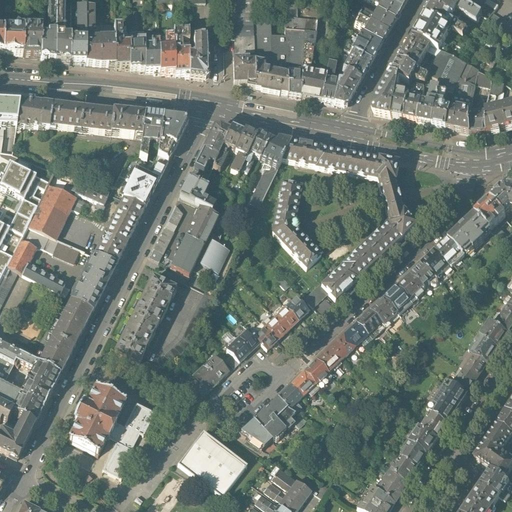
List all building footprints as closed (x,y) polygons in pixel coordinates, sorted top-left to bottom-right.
[(251,0),(224,0),(225,41),(235,41),(253,40),(253,24),(251,0)] [(283,0),(284,19),(294,21),(293,0),(283,0)] [(401,13),(377,0),(363,0),(379,10),(376,15),(394,25),(401,13)] [(377,0),(401,13),(408,1),(406,0),(377,0)] [(455,0),(436,0),(433,6),(453,17),(458,20),(461,14),(466,6),(462,4),(455,0)] [(491,1),(488,0),(485,0),(484,3),(495,10),(497,6),(491,1)] [(41,35),(41,58),(41,60),(49,62),(55,62),(56,6),(56,4),(48,3),(47,36),(41,35)] [(56,6),(55,62),(57,63),(70,64),(70,42),(70,38),(64,38),(64,6),(56,6)] [(433,6),(426,17),(450,31),(463,38),(467,31),(451,22),(453,17),(433,6)] [(481,16),(466,6),(461,14),(476,23),(481,16)] [(85,9),(85,16),(85,66),(85,67),(100,69),(115,69),(114,42),(100,42),(100,37),(93,37),(93,9),(85,9)] [(357,20),(358,21),(387,37),(394,25),(376,15),(373,20),(361,13),(357,20)] [(511,27),(492,14),(485,24),(511,40),(511,27)] [(79,42),(70,42),(70,64),(80,65),(80,66),(82,66),(85,66),(85,16),(77,16),(77,39),(79,38),(79,42)] [(284,19),(285,32),(315,35),(318,19),(306,17),(305,22),(294,21),(284,19)] [(426,17),(413,39),(430,48),(438,52),(450,31),(426,17)] [(365,34),(362,39),(380,49),(387,37),(358,21),(354,28),(365,34)] [(270,24),(253,24),(253,40),(253,59),(254,66),(263,66),(263,73),(286,78),(300,79),(300,74),(309,76),(315,35),(285,32),(284,32),(284,34),(284,39),(270,39),(270,24)] [(4,32),(3,54),(3,55),(13,55),(13,57),(23,57),(24,29),(20,29),(17,27),(14,31),(4,31),(4,32)] [(114,28),(114,42),(115,69),(115,71),(125,71),(125,72),(130,72),(129,41),(119,41),(119,39),(122,39),(122,28),(114,28)] [(24,29),(23,57),(23,58),(41,58),(41,35),(41,29),(24,29)] [(173,34),(173,38),(174,78),(182,78),(185,78),(185,81),(189,80),(188,41),(188,34),(173,34)] [(129,36),(129,41),(130,72),(138,73),(139,74),(141,74),(144,74),(144,46),(144,44),(135,44),(135,36),(129,36)] [(158,44),(158,45),(159,76),(165,76),(165,78),(170,78),(174,78),(173,38),(165,39),(165,44),(158,44)] [(345,43),(344,51),(350,55),(370,67),(380,49),(362,39),(360,38),(354,48),(346,43),(345,43)] [(401,61),(399,64),(416,72),(418,69),(427,53),(430,48),(413,39),(407,50),(401,61)] [(206,40),(188,41),(189,80),(194,81),(203,82),(207,78),(206,40)] [(253,40),(235,41),(234,49),(233,60),(253,59),(253,40)] [(493,45),(487,41),(483,49),(489,53),(493,45)] [(499,44),(495,42),(493,45),(489,53),(488,54),(497,59),(498,58),(500,59),(504,51),(497,47),(499,44)] [(158,45),(144,46),(144,74),(153,76),(159,76),(158,45)] [(438,52),(430,48),(427,53),(435,58),(438,52)] [(428,78),(440,84),(454,91),(459,80),(465,66),(438,52),(435,58),(426,77),(428,78)] [(497,59),(488,54),(484,62),(493,67),(497,59)] [(351,59),(342,74),(346,77),(359,85),(368,70),(370,67),(350,55),(349,57),(349,58),(351,59)] [(254,92),(254,66),(248,66),(248,63),(239,63),(239,64),(233,64),(233,88),(243,88),(248,88),(249,91),(254,92)] [(399,64),(392,76),(399,80),(410,85),(413,79),(417,73),(416,72),(399,64)] [(328,65),(325,78),(320,105),(325,106),(332,108),(336,87),(331,86),(335,67),(328,65)] [(465,66),(459,80),(475,87),(478,72),(465,65),(465,66)] [(254,66),(254,92),(268,95),(278,97),(287,99),(286,78),(263,73),(263,66),(254,66)] [(478,72),(475,87),(490,89),(492,80),(478,72)] [(417,73),(413,79),(425,85),(428,78),(426,77),(417,73)] [(316,104),(320,105),(325,78),(322,78),(309,76),(300,74),(300,79),(300,101),(316,104)] [(374,116),(391,120),(398,85),(399,80),(392,76),(372,111),(373,113),(374,116)] [(336,87),(332,108),(336,109),(341,110),(344,109),(346,108),(359,85),(346,77),(340,86),(337,86),(336,87)] [(296,100),(300,101),(300,79),(286,78),(287,99),(296,100)] [(459,80),(454,91),(451,104),(450,112),(446,131),(470,136),(469,115),(475,87),(459,80)] [(492,80),(490,89),(489,96),(495,97),(502,94),(504,85),(492,80)] [(440,84),(439,89),(431,128),(436,129),(446,131),(450,112),(443,111),(445,103),(451,104),(454,91),(440,84)] [(402,86),(398,85),(391,120),(397,121),(404,122),(408,103),(409,98),(405,97),(405,94),(401,93),(402,86)] [(427,106),(422,105),(418,125),(428,127),(431,128),(439,89),(431,87),(427,106)] [(414,104),(408,103),(404,122),(415,124),(418,125),(422,105),(424,91),(417,90),(414,104)] [(489,96),(485,113),(492,111),(495,97),(489,96)] [(0,130),(6,130),(6,128),(16,129),(16,126),(19,107),(19,105),(0,103),(0,130)] [(49,107),(19,105),(19,107),(16,126),(16,129),(15,132),(35,135),(35,132),(46,133),(46,130),(49,107)] [(485,113),(484,115),(486,134),(500,131),(508,129),(511,128),(511,106),(504,108),(492,111),(485,113)] [(79,111),(49,107),(46,130),(76,134),(79,111)] [(79,111),(76,134),(106,138),(109,115),(79,111)] [(126,117),(109,115),(106,138),(139,143),(141,119),(126,117)] [(484,115),(469,115),(470,136),(486,134),(484,115)] [(141,119),(139,143),(136,161),(145,165),(145,153),(148,150),(149,151),(150,155),(155,156),(155,150),(159,121),(155,121),(141,119)] [(162,122),(159,121),(155,150),(155,156),(154,161),(156,161),(166,166),(173,153),(184,130),(182,127),(180,124),(162,122)] [(206,150),(188,182),(203,190),(208,179),(203,177),(208,166),(213,169),(226,149),(235,129),(230,128),(229,130),(223,128),(220,129),(217,130),(206,150)] [(238,131),(235,129),(226,149),(233,153),(238,155),(248,132),(244,132),(244,133),(238,131)] [(257,136),(248,132),(238,155),(241,157),(250,161),(252,156),(262,135),(260,135),(257,134),(257,136)] [(272,139),(262,135),(252,156),(264,166),(274,147),(272,139)] [(277,143),(274,147),(264,166),(265,173),(250,206),(258,210),(281,164),(290,145),(280,143),(277,143)] [(281,164),(315,171),(319,152),(319,151),(305,148),(290,145),(281,164)] [(226,149),(213,169),(225,170),(233,153),(226,149)] [(332,154),(319,152),(315,171),(315,172),(345,177),(349,158),(332,154)] [(250,161),(241,157),(233,173),(243,177),(250,161)] [(361,160),(349,158),(345,177),(374,183),(378,164),(361,160)] [(145,165),(136,161),(126,163),(109,198),(120,203),(142,214),(155,189),(158,183),(166,166),(156,161),(152,169),(145,165)] [(378,162),(378,164),(374,183),(376,183),(377,184),(380,195),(396,191),(394,184),(397,166),(386,164),(378,162)] [(0,280),(9,262),(22,237),(36,209),(48,185),(34,178),(26,174),(27,172),(24,170),(19,168),(19,169),(18,170),(9,166),(0,182),(0,192),(22,203),(19,209),(14,220),(9,230),(1,227),(3,223),(0,222),(0,280)] [(203,190),(188,182),(179,201),(199,211),(211,217),(215,209),(202,203),(208,192),(203,190)] [(327,186),(319,184),(317,191),(325,193),(327,186)] [(75,185),(71,196),(82,201),(87,190),(75,185)] [(281,186),(275,216),(295,220),(298,204),(301,190),(281,186)] [(503,189),(490,201),(503,216),(509,210),(511,210),(511,189),(506,188),(503,189)] [(46,190),(27,232),(57,246),(76,203),(46,190)] [(87,190),(82,201),(103,210),(109,198),(87,190)] [(398,199),(396,191),(380,195),(383,204),(388,224),(387,225),(386,226),(400,241),(415,228),(402,215),(398,199)] [(490,201),(475,216),(490,232),(496,226),(499,224),(504,219),(505,217),(503,216),(490,201)] [(120,203),(106,232),(128,243),(135,228),(142,214),(120,203)] [(175,208),(163,231),(172,235),(182,217),(175,208)] [(199,211),(185,240),(204,249),(211,235),(218,221),(217,220),(211,217),(199,211)] [(294,225),(295,220),(275,216),(272,232),(273,238),(285,250),(299,237),(296,233),(297,231),(298,230),(298,228),(297,226),(296,225),(294,225)] [(475,216),(448,240),(464,257),(472,249),(474,251),(484,242),(482,240),(490,232),(475,216)] [(389,251),(400,241),(386,226),(375,236),(364,246),(378,261),(389,251)] [(508,239),(496,226),(490,232),(503,246),(508,239)] [(163,231),(152,253),(161,257),(172,235),(163,231)] [(126,247),(128,243),(106,232),(104,236),(94,256),(92,260),(114,271),(122,256),(126,247)] [(220,240),(211,235),(204,249),(192,273),(199,276),(200,272),(203,274),(201,277),(208,280),(210,273),(217,277),(229,253),(217,247),(220,240)] [(309,246),(299,237),(285,250),(305,272),(320,259),(309,246)] [(173,263),(169,271),(189,281),(192,273),(204,249),(185,240),(173,263)] [(448,240),(435,253),(449,268),(450,269),(451,269),(452,269),(453,269),(453,268),(464,258),(464,257),(448,240)] [(34,252),(20,244),(5,272),(16,278),(21,280),(26,269),(34,252)] [(367,271),(378,261),(364,246),(354,256),(342,267),(343,268),(356,282),(367,271)] [(152,253),(148,260),(169,271),(173,263),(161,257),(152,253)] [(435,253),(422,265),(437,281),(438,282),(438,283),(441,286),(454,273),(449,268),(435,253)] [(67,305),(90,317),(108,281),(114,271),(92,260),(90,264),(87,270),(73,298),(71,296),(67,305)] [(422,265),(409,277),(421,291),(424,294),(432,287),(433,287),(434,287),(435,287),(436,287),(437,286),(438,285),(438,284),(438,283),(438,282),(437,281),(422,265)] [(356,282),(343,268),(338,272),(321,288),(327,296),(334,303),(345,293),(356,282)] [(26,269),(21,280),(33,287),(57,299),(67,305),(71,296),(72,294),(65,291),(62,290),(63,288),(52,282),(43,278),(35,274),(26,269)] [(5,272),(0,282),(0,310),(16,278),(5,272)] [(409,277),(396,290),(408,303),(421,291),(409,277)] [(233,279),(228,281),(231,287),(236,285),(233,279)] [(144,293),(138,306),(162,318),(175,293),(151,281),(144,293)] [(282,281),(277,285),(284,292),(289,288),(282,281)] [(304,302),(312,310),(327,296),(321,288),(319,287),(304,302)] [(207,288),(203,295),(214,300),(218,293),(207,288)] [(396,290),(382,302),(395,315),(398,312),(408,303),(396,290)] [(214,300),(203,295),(182,339),(164,356),(172,365),(193,345),(214,300)] [(295,300),(285,310),(298,324),(309,314),(295,300)] [(382,302),(369,314),(383,329),(396,316),(395,315),(382,302)] [(67,305),(50,336),(74,348),(90,317),(67,305)] [(149,344),(162,318),(138,306),(132,318),(125,331),(149,344)] [(503,313),(499,317),(511,325),(511,311),(505,306),(501,312),(503,313)] [(285,310),(274,319),(287,334),(298,324),(285,310)] [(369,314),(356,326),(371,342),(371,343),(385,331),(383,329),(369,314)] [(511,331),(511,325),(499,317),(492,327),(508,338),(511,331)] [(277,343),(287,334),(274,319),(264,329),(277,343)] [(490,325),(480,340),(498,353),(508,338),(492,327),(490,325)] [(371,342),(356,326),(343,339),(354,351),(358,355),(371,342)] [(264,329),(253,339),(260,346),(267,353),(277,343),(264,329)] [(142,359),(149,344),(125,331),(119,343),(112,357),(137,369),(142,359)] [(253,339),(247,332),(236,341),(249,356),(260,346),(253,339)] [(74,348),(50,336),(39,359),(35,367),(59,379),(63,371),(74,348)] [(343,339),(330,351),(341,363),(354,351),(343,339)] [(488,368),(498,353),(480,340),(470,355),(473,358),(488,368)] [(249,356),(236,341),(225,351),(230,357),(238,366),(249,356)] [(0,363),(30,377),(35,367),(0,348),(0,363)] [(330,351),(317,363),(328,375),(341,363),(330,351)] [(214,358),(219,364),(224,360),(216,352),(212,356),(214,358)] [(233,371),(238,366),(230,357),(225,362),(233,371)] [(214,358),(203,368),(219,385),(229,375),(219,364),(214,358)] [(478,383),(488,368),(473,358),(463,373),(478,383)] [(317,363),(304,376),(318,392),(331,379),(328,375),(317,363)] [(11,414),(13,414),(22,419),(35,426),(40,414),(53,391),(59,379),(35,367),(30,377),(29,379),(19,397),(11,414)] [(219,385),(203,368),(192,379),(193,380),(208,395),(219,385)] [(463,373),(453,388),(468,397),(478,383),(463,373)] [(304,376),(290,388),(302,400),(308,394),(311,398),(318,392),(304,376)] [(193,380),(183,390),(187,394),(197,405),(208,395),(193,380)] [(457,412),(468,397),(453,388),(450,385),(440,400),(457,412)] [(0,407),(11,414),(19,397),(0,386),(0,407)] [(187,394),(183,390),(179,386),(174,390),(182,399),(187,394)] [(290,388),(277,400),(288,412),(295,416),(300,411),(296,406),(302,400),(290,388)] [(77,428),(68,445),(98,460),(106,443),(107,443),(108,441),(116,426),(116,425),(115,425),(124,407),(95,392),(86,409),(82,407),(78,417),(73,426),(77,428)] [(277,400),(265,411),(284,432),(293,424),(298,430),(306,423),(295,416),(288,412),(277,400)] [(447,427),(457,412),(440,400),(430,415),(432,417),(447,427)] [(0,407),(0,424),(1,423),(5,425),(6,426),(13,414),(11,414),(0,407)] [(154,417),(136,407),(135,409),(137,410),(131,423),(128,421),(124,430),(116,426),(108,441),(116,446),(102,474),(120,483),(135,456),(131,454),(135,445),(139,438),(143,440),(154,417)] [(265,411),(253,423),(271,442),(272,443),(284,432),(265,411)] [(511,416),(506,412),(497,426),(511,436),(511,416)] [(437,442),(447,427),(432,417),(422,432),(437,442)] [(0,434),(0,453),(17,462),(35,426),(22,419),(16,431),(6,426),(5,425),(0,434)] [(253,423),(238,437),(261,452),(271,442),(253,423)] [(474,460),(490,471),(504,480),(511,467),(511,461),(503,455),(502,452),(511,438),(511,436),(497,426),(474,460)] [(420,430),(410,445),(427,457),(437,442),(422,432),(420,430)] [(202,436),(177,468),(217,499),(221,502),(246,470),(202,436)] [(417,472),(427,457),(410,445),(405,452),(407,453),(401,461),(417,472)] [(408,486),(417,472),(401,461),(396,469),(394,468),(390,474),(408,486)] [(291,490),(296,484),(278,471),(248,511),(275,511),(278,508),(283,502),(287,496),(291,490)] [(490,471),(480,486),(499,499),(505,503),(509,497),(503,492),(509,483),(504,480),(490,471)] [(389,474),(382,484),(400,497),(408,486),(390,474),(389,474)] [(170,497),(180,482),(172,477),(163,492),(170,497)] [(296,484),(291,490),(306,501),(311,495),(296,484)] [(393,507),(400,497),(382,484),(375,495),(393,507)] [(489,511),(499,499),(480,486),(462,511),(489,511)] [(291,490),(287,496),(302,507),(306,501),(291,490)] [(389,511),(393,507),(375,495),(370,491),(365,497),(359,506),(356,511),(389,511)] [(287,496),(283,502),(295,511),(298,511),(302,507),(287,496)] [(295,511),(283,502),(278,508),(283,511),(295,511)]
